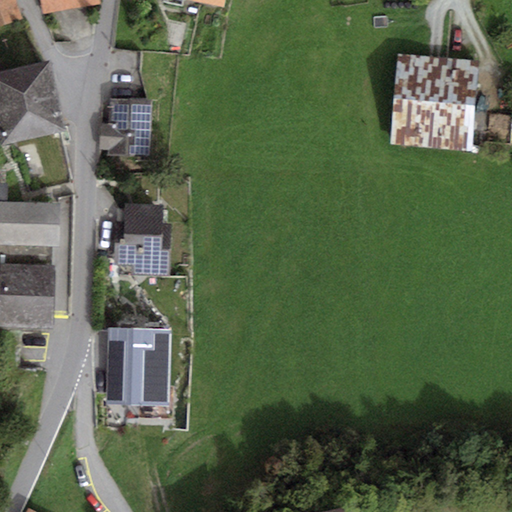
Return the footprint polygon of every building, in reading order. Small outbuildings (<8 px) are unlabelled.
[(14,0),(0,0),(0,28),(21,21),(14,0)] [(97,0),(40,0),(43,15),(99,7),(97,0)] [(177,0),(224,13),(226,0),(177,0)] [(478,65),(397,56),(389,148),(472,155),(478,65)] [(50,67),(0,75),(0,141),(2,150),(66,137),(50,67)] [(153,105),(109,101),(108,126),(100,126),(99,153),(106,154),(106,158),(149,162),(153,105)] [(0,247),(53,250),(59,250),(61,208),(7,204),(8,185),(0,184),(0,247)] [(163,209),(125,206),(123,242),(117,242),(116,268),(132,268),(131,278),(168,280),(169,256),(161,255),(163,209)] [(53,250),(0,247),(0,252),(0,329),(53,332),(55,268),(52,268),(53,250)] [(165,332),(126,329),(125,398),(162,399),(165,332)]
